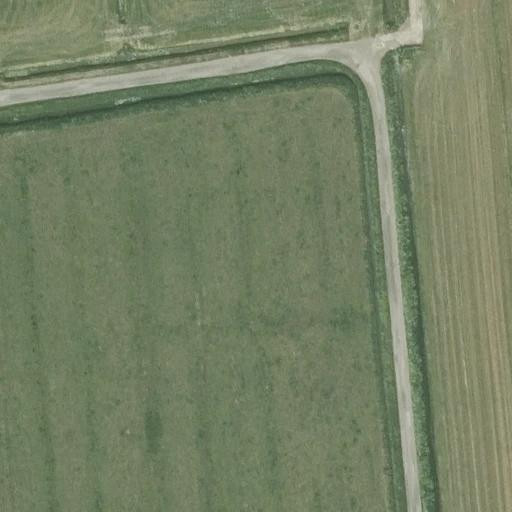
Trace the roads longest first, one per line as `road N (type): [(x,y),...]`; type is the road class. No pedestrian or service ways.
road 1 (unclassified): [(415,511),(372,48)]
road 2 (unclassified): [(0,103),(372,48)]
